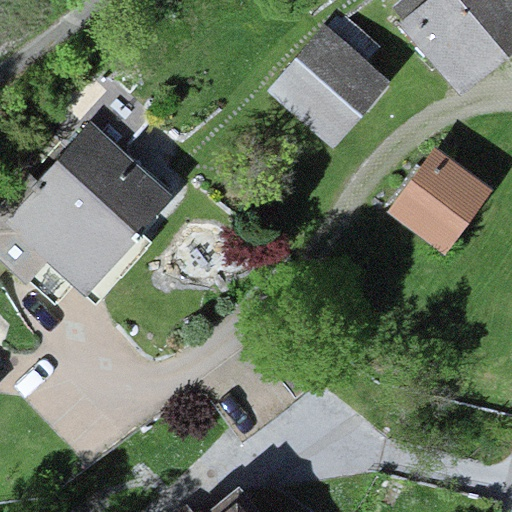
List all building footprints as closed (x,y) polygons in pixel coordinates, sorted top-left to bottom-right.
[(511,58),(511,0),(440,0),(406,31),(468,99),(511,58)] [(397,74),(333,23),(274,97),(338,148),(397,74)] [(177,196),(83,125),(4,229),(98,300),(177,196)] [(493,195),(434,155),(392,217),(451,256),(493,195)] [(260,511),(239,485),(204,511),(260,511)]
